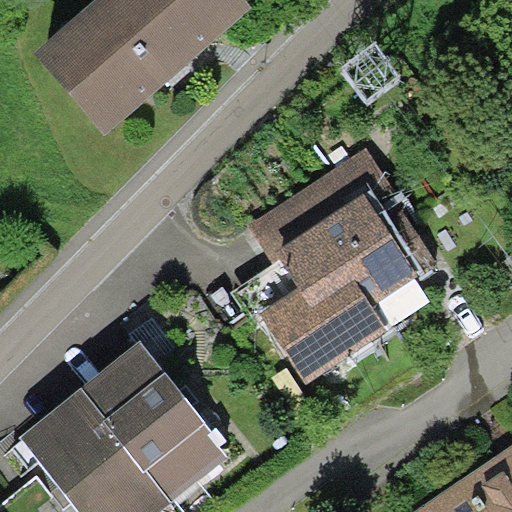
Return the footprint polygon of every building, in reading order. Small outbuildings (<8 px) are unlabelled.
[(210,0),(96,0),(28,58),(94,136),(229,22),(210,0)] [(243,233),(263,261),(320,344),(425,271),(384,212),(397,203),(361,151),(243,233)] [(122,351),(65,399),(161,511),(168,511),(222,467),(122,351)] [(161,511),(65,399),(9,447),(64,511),(161,511)] [(511,511),(511,447),(412,511),(511,511)]
